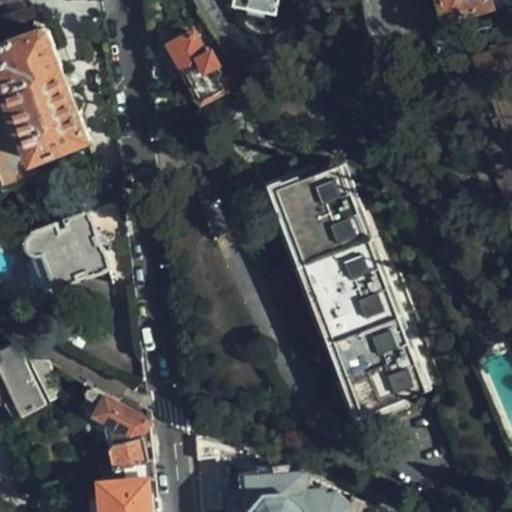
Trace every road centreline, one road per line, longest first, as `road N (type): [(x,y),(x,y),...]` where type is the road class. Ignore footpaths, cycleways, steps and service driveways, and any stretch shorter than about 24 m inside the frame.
road 1 (tertiary): [(177,511),(122,0)]
road 2 (residential): [(303,0),(288,47),(265,58),(238,54),(208,0)]
